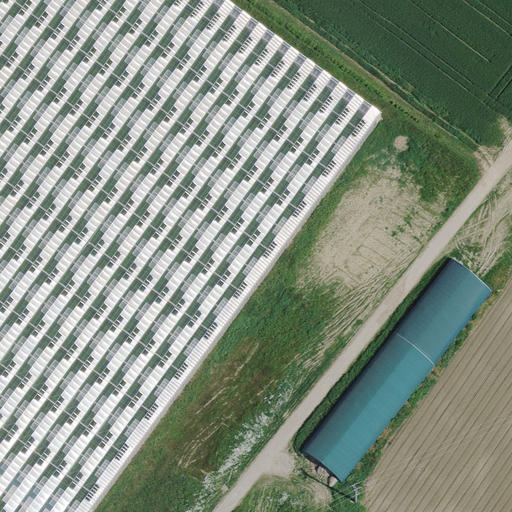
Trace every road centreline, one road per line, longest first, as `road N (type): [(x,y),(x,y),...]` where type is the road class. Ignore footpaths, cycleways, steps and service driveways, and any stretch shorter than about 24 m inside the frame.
road 1 (track): [(511,154),(223,511)]
road 2 (track): [(270,0),(500,169)]
